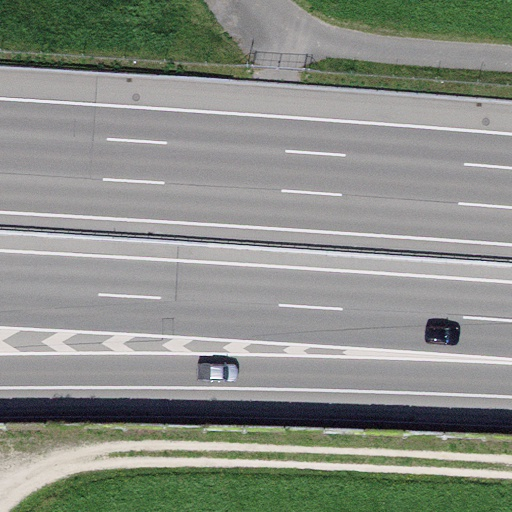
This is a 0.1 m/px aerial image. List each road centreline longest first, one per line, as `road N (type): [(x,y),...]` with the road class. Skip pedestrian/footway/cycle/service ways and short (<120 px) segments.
road 1 (track): [(0,505),(33,477),(95,456),(511,467)]
road 2 (motorway): [(511,186),(0,152)]
road 3 (motorway): [(0,288),(511,320)]
road 4 (motorway): [(0,371),(511,380)]
road 5 (track): [(271,0),(317,34),(359,47),(511,58)]
